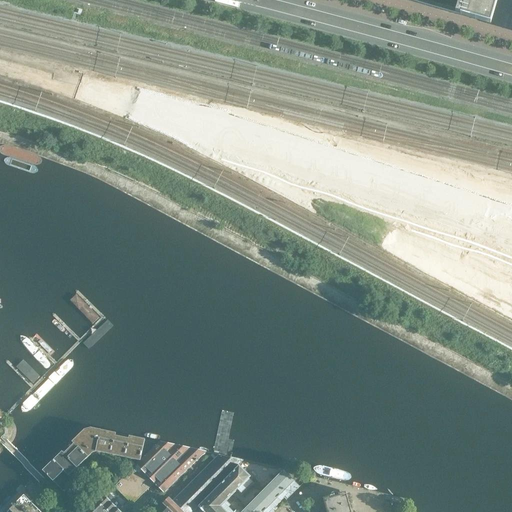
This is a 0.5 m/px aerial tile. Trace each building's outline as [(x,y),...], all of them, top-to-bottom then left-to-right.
[(409,0),(490,23),(497,0),(409,0)] [(87,277),(79,286),(108,316),(117,308),(87,277)] [(99,316),(75,292),(66,300),(90,325),(99,316)] [(88,327),(64,302),(55,311),(79,336),(88,327)] [(77,340),(52,316),(44,324),(68,349),(77,340)] [(77,348),(72,353),(78,359),(81,356),(84,354),(87,351),(90,349),(93,346),(95,343),(98,340),(100,337),(104,333),(105,331),(106,330),(106,328),(107,326),(107,325),(108,323),(108,321),(108,319),(106,320),(105,321),(103,321),(101,322),(100,323),(98,324),(97,326),(95,327),(90,333),(85,338),(81,343),(77,348)] [(66,351),(42,326),(33,335),(57,360),(66,351)] [(53,365),(28,341),(20,349),(44,374),(53,365)] [(5,357),(6,357),(30,381),(31,381),(32,382),(33,382),(35,382),(36,383),(37,383),(39,382),(39,381),(39,380),(39,379),(38,377),(38,376),(37,375),(37,374),(13,350),(12,350),(11,349),(10,349),(9,348),(8,348),(7,348),(7,349),(6,349),(5,349),(5,350),(4,351),(4,352),(4,353),(4,354),(4,355),(4,356),(5,356),(5,357)] [(30,389),(5,364),(0,369),(0,376),(21,398),(30,389)] [(31,407),(32,406),(46,392),(61,375),(65,370),(61,365),(55,369),(38,385),(25,400),(24,401),(24,402),(24,403),(24,404),(24,405),(25,406),(25,407),(26,407),(27,407),(27,408),(28,408),(29,408),(30,407),(31,407)] [(76,481),(69,475),(77,467),(77,468),(93,453),(97,451),(140,461),(142,452),(147,452),(150,449),(151,442),(145,440),(145,439),(130,436),(129,439),(116,436),(116,433),(91,428),(85,430),(72,442),(74,444),(64,453),(62,452),(43,471),(65,492),(76,481)] [(164,492),(205,452),(206,452),(160,442),(137,465),(164,492)] [(210,464),(219,454),(212,453),(206,460),(210,464)] [(192,511),(199,506),(239,465),(243,460),(219,454),(210,464),(166,507),(168,508),(171,511),(192,511)] [(304,466),(304,467),(304,468),(305,468),(306,469),(307,469),(352,480),(353,479),(355,479),(356,478),(356,477),(357,477),(358,476),(357,474),(356,473),(355,471),(354,471),(353,470),(309,459),(308,459),(307,459),(306,459),(305,460),(304,461),(303,462),(303,463),(303,464),(303,465),(303,466),(304,466)] [(166,507),(210,464),(206,460),(163,503),(166,507)] [(274,511),(272,510),(284,498),(286,500),(300,487),(283,470),(262,492),(249,478),(251,476),(239,465),(199,506),(203,511),(204,511),(274,511)] [(139,497),(122,479),(114,487),(132,504),(139,497)] [(351,511),(346,492),(334,494),(323,498),(326,511),(351,511)] [(41,511),(24,495),(6,511),(41,511)] [(120,511),(105,496),(88,511),(120,511)]
